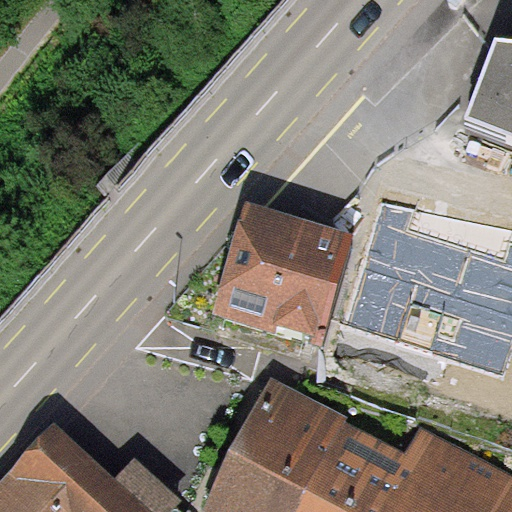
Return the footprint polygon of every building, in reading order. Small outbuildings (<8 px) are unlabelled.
[(511,58),(491,56),(464,137),(511,153),(511,58)] [(385,202),(347,328),(508,375),(511,362),(511,241),(511,242),(507,255),(414,228),(419,212),(385,202)] [(220,315),(323,342),(349,243),(247,216),(220,315)] [(193,511),(292,511),(335,429),(339,422),(260,382),(193,511)] [(400,462),(335,429),(292,511),(511,511),(511,485),(413,435),(400,462)] [(144,511),(114,484),(53,431),(0,490),(0,511),(144,511)] [(134,460),(114,484),(144,511),(178,511),(183,505),(134,460)]
